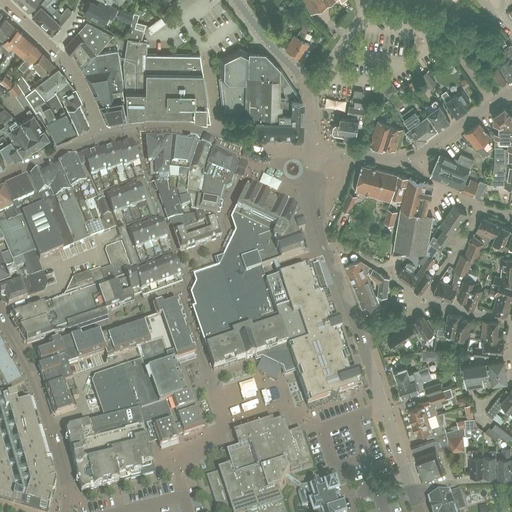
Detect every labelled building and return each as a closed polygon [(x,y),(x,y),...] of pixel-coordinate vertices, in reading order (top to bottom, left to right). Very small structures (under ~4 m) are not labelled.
[(23,0),(19,4),(27,11),(37,0),(23,0)] [(31,15),(41,24),(49,15),(43,10),(52,0),(43,0),(38,5),(39,6),(31,15)] [(101,0),(97,0),(95,4),(89,1),(83,12),(103,23),(105,17),(110,20),(116,8),(101,0)] [(303,0),(308,9),(311,14),(328,4),(335,0),(336,0),(340,0),(341,1),(343,0),(303,0)] [(49,15),(41,24),(51,33),(59,24),(60,25),(71,13),(70,12),(71,11),(66,7),(60,14),(55,8),(49,15)] [(0,37),(1,38),(13,25),(3,16),(0,19),(0,37)] [(80,67),(87,63),(95,54),(112,36),(86,21),(64,47),(72,55),(80,67)] [(132,21),(127,38),(140,40),(145,24),(136,22),(132,21)] [(6,36),(0,43),(0,48),(7,55),(13,48),(13,47),(11,46),(14,42),(15,40),(14,40),(15,38),(16,39),(21,33),(16,28),(7,37),(6,36)] [(293,35),(285,50),(300,59),(308,44),(301,40),(305,33),(299,30),(295,37),(293,35)] [(13,47),(13,48),(18,52),(23,47),(26,50),(32,43),(21,33),(16,39),(15,38),(14,40),(15,40),(14,42),(11,46),(13,47)] [(145,41),(140,40),(127,38),(122,63),(125,117),(144,116),(144,114),(144,63),(145,41)] [(504,40),(496,44),(499,51),(508,46),(504,40)] [(206,102),(202,72),(199,54),(173,54),(146,54),(146,41),(145,41),(144,63),(144,114),(182,115),(182,118),(210,122),(209,120),(206,102)] [(18,52),(24,57),(12,69),(18,74),(39,49),(32,43),(26,50),(23,47),(18,52)] [(219,58),(219,74),(223,111),(228,111),(239,112),(243,112),(243,119),(255,119),(255,135),(257,137),(264,137),(266,135),(266,140),(270,140),(273,140),(276,140),(280,140),(284,140),(289,140),(289,135),(292,138),(298,138),(301,136),(301,135),(302,100),(300,100),(279,68),(279,67),(264,52),(263,52),(247,51),(239,47),(219,57),(219,58)] [(32,68),(34,65),(41,73),(52,63),(41,51),(31,62),(28,66),(21,74),(25,80),(34,70),(32,68)] [(95,54),(87,63),(81,69),(84,75),(98,104),(105,119),(108,121),(124,118),(121,101),(123,100),(121,89),(123,88),(122,80),(117,51),(95,54)] [(500,63),(499,64),(509,81),(511,78),(511,62),(505,51),(496,57),(500,63)] [(490,72),(488,73),(497,88),(506,82),(497,68),(497,67),(493,62),(493,61),(490,56),(480,63),(484,68),(486,66),(490,72)] [(33,87),(42,97),(45,101),(55,92),(68,82),(58,69),(33,87)] [(436,84),(427,71),(420,76),(430,88),(436,84)] [(21,74),(15,81),(24,94),(31,89),(28,86),(29,86),(25,80),(21,74)] [(0,80),(0,82),(6,88),(11,83),(4,76),(0,80)] [(412,92),(421,86),(418,81),(420,79),(419,77),(407,85),(412,92)] [(25,98),(23,95),(14,82),(7,90),(13,96),(14,95),(22,106),(28,102),(25,98)] [(68,82),(55,92),(58,97),(63,95),(68,107),(66,108),(78,131),(86,128),(87,124),(77,103),(80,102),(74,89),(68,82)] [(388,98),(398,90),(392,83),(381,88),(388,98)] [(23,95),(25,98),(28,102),(35,112),(38,110),(55,140),(56,140),(57,141),(66,137),(50,106),(45,101),(42,97),(33,87),(31,89),(24,94),(23,95)] [(362,91),(354,90),(352,97),(361,98),(362,91)] [(456,95),(451,98),(446,91),(442,94),(447,101),(446,102),(457,116),(467,109),(464,106),(470,102),(462,91),(456,95)] [(75,130),(64,110),(57,98),(58,97),(55,92),(45,101),(50,106),(66,137),(75,133),(74,131),(75,130)] [(436,100),(431,103),(435,108),(428,114),(439,129),(440,128),(442,128),(444,127),(444,125),(449,121),(444,114),(445,113),(436,100)] [(354,101),(353,107),(349,107),(348,114),(351,114),(350,118),(341,117),(340,123),(335,122),(331,125),(330,132),(333,136),(343,138),(343,139),(354,141),(356,132),(357,132),(359,120),(363,121),(365,109),(366,103),(354,101)] [(489,184),(490,184),(490,186),(492,188),(496,189),(498,186),(499,184),(511,185),(511,188),(511,106),(509,107),(508,108),(506,109),(505,108),(494,115),(494,122),(499,122),(499,131),(494,130),(495,160),(494,163),(493,173),(491,180),(489,184)] [(21,154),(34,146),(19,122),(17,124),(16,122),(17,122),(14,118),(4,108),(0,110),(0,121),(2,121),(4,125),(0,128),(0,129),(5,130),(10,138),(11,137),(21,154)] [(411,139),(413,139),(417,145),(426,138),(426,137),(430,134),(432,134),(433,134),(434,133),(436,132),(436,129),(437,129),(427,115),(423,119),(420,115),(419,116),(416,113),(417,113),(416,111),(415,111),(413,108),(402,116),(411,128),(407,131),(408,132),(406,135),(406,136),(406,138),(408,139),(409,139),(411,139)] [(19,122),(34,146),(47,137),(28,109),(25,112),(28,116),(19,122)] [(402,128),(378,120),(369,145),(387,150),(387,148),(395,150),(402,128)] [(479,123),(465,133),(484,157),(488,153),(482,145),(491,138),(479,123)] [(20,155),(21,154),(11,137),(10,138),(7,140),(2,134),(0,135),(0,149),(6,161),(8,161),(13,159),(20,156),(20,155)] [(155,177),(156,177),(168,176),(171,139),(146,140),(148,163),(155,163),(155,177)] [(176,192),(180,209),(189,206),(186,194),(187,187),(188,173),(197,144),(171,139),(168,176),(169,192),(176,192)] [(75,158),(74,158),(84,181),(88,180),(97,203),(105,200),(107,204),(108,205),(112,216),(115,228),(117,227),(121,242),(108,247),(106,251),(112,266),(113,271),(123,268),(125,277),(132,299),(140,295),(142,298),(182,284),(171,254),(140,170),(130,141),(115,147),(114,145),(99,151),(98,150),(75,158)] [(186,194),(189,206),(190,210),(216,215),(218,206),(219,206),(220,201),(200,197),(204,178),(203,177),(202,177),(212,150),(198,144),(197,144),(188,173),(187,187),(186,194)] [(225,154),(213,151),(203,177),(204,178),(200,197),(221,200),(224,189),(227,189),(232,186),(235,177),(238,165),(234,157),(225,153),(225,154)] [(455,161),(439,154),(430,175),(460,188),(459,190),(473,196),(476,199),(478,200),(488,184),(480,181),(479,183),(470,180),(468,184),(464,182),(473,159),(461,153),(458,159),(456,159),(455,161)] [(84,181),(74,158),(66,161),(78,189),(80,190),(92,222),(98,235),(103,233),(115,228),(112,216),(108,205),(107,204),(105,200),(97,203),(88,180),(84,181)] [(66,161),(59,164),(70,190),(76,204),(82,220),(90,238),(98,235),(92,222),(80,190),(78,189),(66,161)] [(70,190),(59,164),(43,171),(51,188),(50,189),(54,198),(74,245),(90,238),(82,220),(76,204),(70,190)] [(391,197),(397,175),(361,165),(355,190),(390,201),(391,197)] [(43,171),(30,176),(62,249),(63,249),(74,245),(54,198),(50,189),(51,188),(43,171)] [(403,198),(402,198),(407,177),(397,175),(391,197),(396,198),(395,202),(402,203),(403,198)] [(62,249),(30,176),(30,177),(31,178),(26,181),(25,179),(5,188),(17,215),(21,213),(39,259),(53,253),(62,249)] [(155,183),(167,220),(176,219),(182,217),(180,209),(176,192),(169,192),(168,176),(156,177),(156,183),(155,183)] [(393,248),(414,252),(425,254),(432,216),(426,214),(433,186),(431,184),(409,178),(400,208),(393,248)] [(257,270),(260,269),(306,253),(300,234),(303,233),(300,223),(296,224),(294,216),(296,212),(286,207),(288,203),(274,196),(262,190),(260,194),(246,187),(230,220),(235,233),(222,258),(215,260),(218,268),(252,257),(257,270)] [(0,234),(2,238),(4,243),(8,252),(12,261),(22,257),(34,252),(36,252),(22,217),(17,219),(3,188),(0,189),(0,234)] [(357,195),(349,191),(342,208),(349,211),(357,195)] [(440,251),(444,245),(467,213),(455,204),(440,225),(443,228),(437,238),(433,235),(429,243),(440,251)] [(387,209),(384,223),(394,225),(397,211),(387,209)] [(176,219),(167,220),(167,221),(168,221),(179,252),(220,238),(214,219),(194,215),(182,217),(176,219)] [(477,230),(495,238),(501,225),(483,217),(477,230)] [(501,224),(501,225),(495,238),(493,243),(507,249),(509,246),(511,235),(511,225),(510,225),(510,228),(501,224)] [(470,244),(482,249),(485,243),(473,235),(469,242),(471,243),(470,244)] [(482,249),(470,244),(467,251),(479,256),(482,249)] [(479,256),(467,251),(465,256),(472,260),(473,260),(476,262),(479,256)] [(0,269),(4,268),(13,264),(12,261),(8,252),(0,255),(0,269)] [(472,260),(465,256),(461,255),(459,260),(470,266),(473,260),(472,260)] [(429,256),(425,261),(421,268),(425,270),(413,286),(413,287),(421,293),(433,277),(426,272),(434,260),(429,256)] [(285,375),(295,371),(276,316),(273,317),(260,280),(264,279),(260,269),(257,270),(252,257),(218,268),(193,276),(195,284),(190,294),(194,308),(192,309),(206,350),(212,370),(255,356),(256,360),(261,358),(282,368),(285,375)] [(511,286),(511,259),(503,258),(501,278),(500,283),(511,287),(511,286)] [(368,278),(360,260),(343,265),(351,283),(368,278)] [(470,266),(459,260),(454,271),(466,276),(470,266)] [(407,263),(404,267),(403,267),(397,275),(413,286),(425,270),(421,268),(416,275),(412,272),(414,269),(414,266),(409,263),(407,263)] [(264,283),(276,316),(295,371),(307,406),(329,398),(335,401),(338,395),(360,388),(317,264),(311,266),(264,283)] [(101,268),(73,278),(64,298),(53,302),(10,316),(26,344),(50,336),(49,335),(68,329),(68,330),(107,316),(105,312),(133,302),(132,299),(125,277),(123,268),(113,271),(112,266),(101,270),(101,268)] [(0,283),(8,280),(4,268),(0,269),(0,283)] [(389,278),(372,269),(369,274),(379,284),(377,295),(386,296),(389,278)] [(451,302),(454,295),(457,288),(460,289),(466,276),(454,271),(453,286),(439,280),(433,294),(451,302)] [(44,272),(42,273),(30,277),(0,287),(0,295),(1,297),(6,300),(8,305),(44,293),(48,285),(44,272)] [(454,295),(464,298),(466,300),(474,281),(475,280),(466,276),(460,289),(457,288),(454,295)] [(497,291),(511,296),(511,286),(511,287),(500,283),(501,278),(495,276),(493,284),(499,286),(497,291)] [(351,283),(355,293),(371,287),(368,278),(351,283)] [(466,300),(464,298),(462,302),(474,307),(482,289),(476,286),(478,283),(474,281),(466,300)] [(355,293),(359,302),(374,297),(374,295),(371,287),(355,293)] [(511,302),(511,296),(497,291),(491,289),(489,294),(497,296),(492,311),(507,316),(511,302)] [(377,295),(377,294),(381,306),(385,307),(386,307),(387,296),(386,296),(377,295)] [(374,297),(359,302),(362,312),(370,309),(374,319),(383,316),(386,307),(385,307),(381,306),(378,305),(374,297)] [(189,394),(184,395),(173,361),(195,354),(176,300),(163,305),(162,303),(151,306),(154,314),(136,321),(137,324),(117,331),(111,333),(109,329),(98,333),(96,328),(49,344),(50,347),(36,352),(41,365),(37,366),(41,377),(41,376),(46,389),(45,389),(54,417),(76,409),(73,400),(79,398),(67,366),(104,353),(107,359),(124,353),(140,348),(144,359),(94,377),(91,383),(104,420),(90,423),(64,429),(81,493),(118,483),(155,474),(148,445),(157,442),(159,447),(178,441),(177,438),(202,430),(189,394)] [(443,323),(438,322),(437,330),(436,334),(444,336),(445,331),(455,333),(458,315),(448,313),(446,322),(443,322),(443,323)] [(414,321),(415,322),(425,338),(433,332),(432,329),(437,330),(438,322),(429,320),(428,319),(425,320),(422,315),(414,321)] [(463,316),(458,315),(455,333),(453,338),(464,340),(464,336),(468,337),(471,321),(462,319),(463,316)] [(484,341),(497,341),(498,322),(483,321),(482,332),(482,340),(484,341)] [(425,338),(415,322),(413,324),(412,322),(387,338),(393,347),(415,333),(420,341),(425,338)] [(12,360),(9,355),(7,354),(0,339),(0,396),(5,395),(19,388),(24,386),(12,363),(12,360)] [(497,341),(484,341),(483,348),(474,348),(474,354),(489,356),(489,351),(503,352),(504,341),(497,341)] [(439,351),(423,352),(423,360),(432,359),(432,358),(439,357),(439,351)] [(481,375),(505,372),(504,363),(503,361),(490,363),(490,366),(486,366),(485,364),(463,367),(465,380),(482,378),(481,375)] [(397,378),(398,383),(429,372),(427,366),(409,373),(406,367),(399,369),(400,370),(393,373),(396,379),(397,378)] [(431,377),(429,372),(398,383),(403,395),(419,389),(423,387),(421,381),(431,377)] [(462,388),(466,387),(466,389),(484,386),(483,380),(491,379),(492,384),(504,383),(507,381),(505,372),(481,375),(482,378),(465,380),(465,381),(461,381),(462,388)] [(450,387),(442,390),(440,383),(425,388),(427,395),(429,394),(429,395),(450,388),(450,387)] [(21,393),(19,388),(5,395),(0,396),(0,498),(46,511),(47,511),(55,487),(28,395),(27,395),(26,391),(21,393)] [(453,396),(450,388),(429,395),(431,400),(429,401),(429,400),(416,404),(417,406),(407,409),(409,414),(408,416),(410,421),(412,422),(428,417),(436,414),(438,413),(434,403),(453,396)] [(511,411),(511,409),(511,388),(503,400),(499,396),(490,407),(497,412),(502,405),(511,411)] [(464,397),(457,399),(459,405),(466,403),(464,397)] [(465,407),(467,419),(474,419),(471,405),(465,407)] [(425,431),(427,437),(433,435),(446,431),(442,421),(439,423),(436,414),(428,417),(412,422),(411,424),(413,429),(414,430),(416,434),(425,431)] [(459,428),(465,427),(465,419),(457,421),(459,428)] [(465,428),(475,428),(477,426),(474,419),(467,419),(465,419),(465,427),(465,428)] [(286,483),(287,480),(290,475),(289,474),(292,473),(312,467),(301,432),(289,436),(285,424),(274,427),(273,424),(235,436),(239,448),(226,452),(230,463),(232,468),(206,477),(209,485),(212,494),(218,511),(231,508),(232,511),(285,511),(279,491),(282,490),(286,483)] [(492,427),(509,440),(511,436),(495,424),(492,427)] [(483,430),(477,426),(475,428),(465,428),(465,435),(470,435),(475,439),(483,430)] [(448,431),(447,431),(447,436),(449,437),(462,436),(465,435),(465,428),(465,427),(459,428),(448,431)] [(509,440),(492,427),(491,429),(489,427),(485,432),(496,441),(500,435),(508,442),(509,440)] [(447,431),(446,431),(433,435),(435,439),(413,447),(416,456),(422,477),(443,470),(437,452),(444,449),(445,451),(448,450),(446,435),(447,436),(447,431)] [(463,450),(462,436),(449,437),(450,451),(463,450)] [(502,447),(502,450),(502,455),(504,455),(504,458),(498,458),(498,477),(511,477),(511,458),(511,447),(502,447)] [(470,476),(483,476),(483,456),(477,456),(477,450),(468,450),(468,456),(470,456),(470,476)] [(489,456),(483,456),(483,476),(496,476),(496,450),(489,450),(489,456)] [(299,489),(300,490),(301,486),(299,485),(288,479),(287,480),(286,483),(295,487),(297,488),(299,489)] [(301,486),(300,490),(299,491),(301,491),(299,494),(300,498),(303,505),(301,506),(302,507),(312,504),(313,505),(311,505),(313,511),(343,511),(342,506),(340,506),(337,498),(339,497),(336,487),(329,490),(326,480),(318,482),(318,481),(311,483),(311,484),(313,489),(311,490),(306,487),(305,488),(306,486),(303,484),(301,486)] [(459,490),(429,500),(432,511),(457,511),(465,510),(459,490)]
